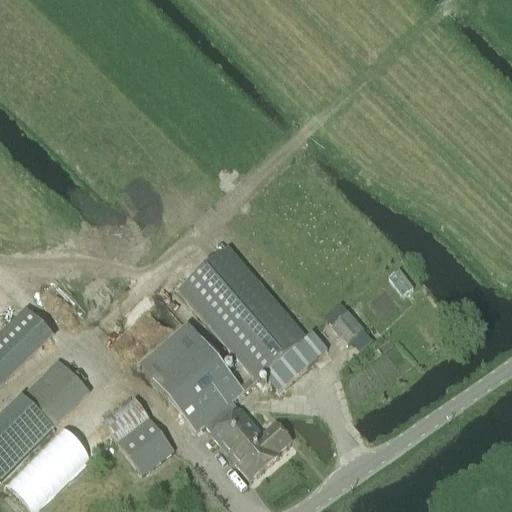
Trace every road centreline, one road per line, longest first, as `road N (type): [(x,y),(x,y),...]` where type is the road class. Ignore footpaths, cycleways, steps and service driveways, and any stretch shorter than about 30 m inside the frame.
road 1 (tertiary): [(511,359),(303,511)]
road 2 (track): [(128,378),(55,331),(0,274)]
